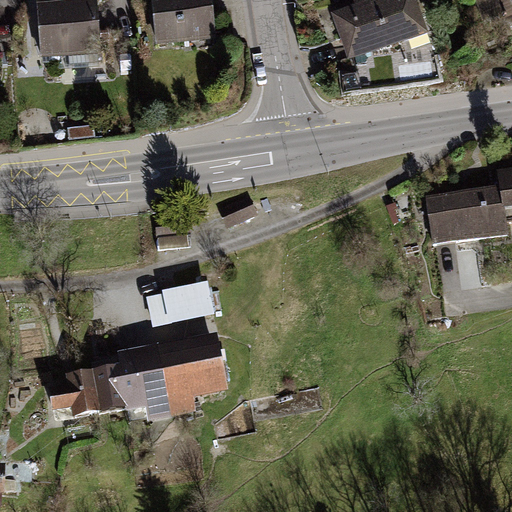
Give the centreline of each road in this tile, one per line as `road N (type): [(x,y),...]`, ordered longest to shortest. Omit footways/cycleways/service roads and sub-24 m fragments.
road 1 (residential): [(493,118),(389,180),(200,257),(0,287)]
road 2 (tertiary): [(0,190),(290,154)]
road 3 (tertiary): [(290,154),(493,118)]
road 4 (residential): [(268,0),(290,154)]
